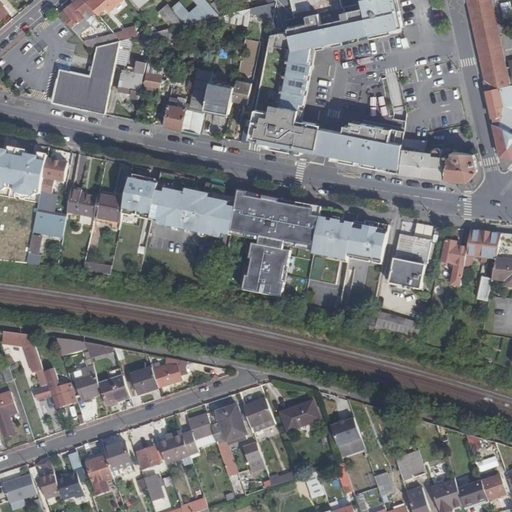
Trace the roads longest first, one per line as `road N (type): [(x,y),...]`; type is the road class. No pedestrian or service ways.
road 1 (secondary): [(497,208),(321,180),(0,111)]
road 2 (residential): [(257,370),(0,463)]
road 3 (residential): [(257,370),(0,326)]
road 4 (tertiary): [(454,0),(497,193)]
